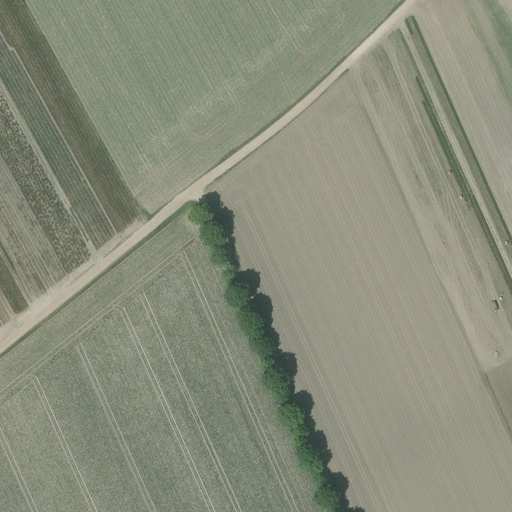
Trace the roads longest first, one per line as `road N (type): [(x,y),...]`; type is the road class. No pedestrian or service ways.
road 1 (track): [(193,192),(335,511)]
road 2 (track): [(414,0),(193,192)]
road 3 (track): [(193,192),(0,345)]
